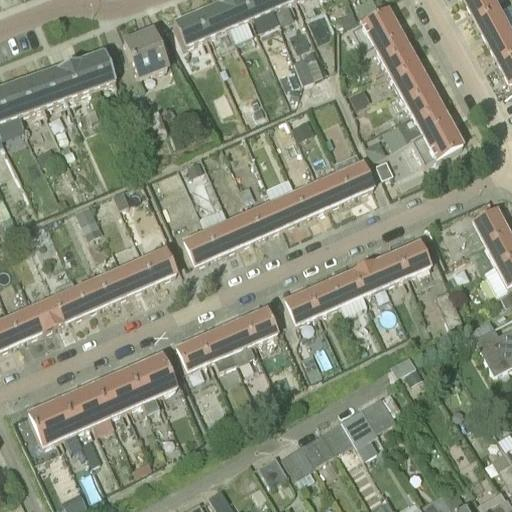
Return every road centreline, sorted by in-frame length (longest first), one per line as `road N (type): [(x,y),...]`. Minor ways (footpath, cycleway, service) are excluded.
road 1 (residential): [(0,397),(510,173)]
road 2 (residential): [(510,173),(502,139),(426,0)]
